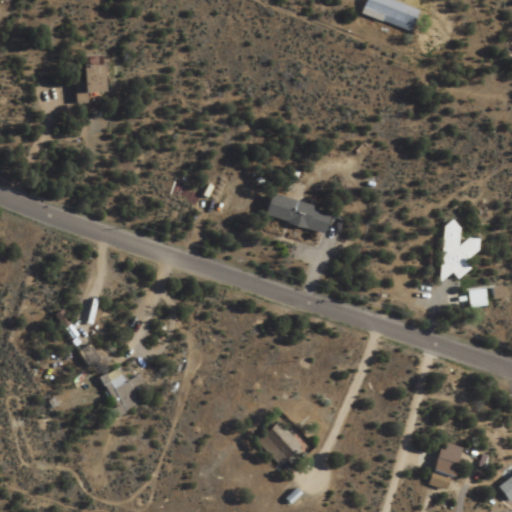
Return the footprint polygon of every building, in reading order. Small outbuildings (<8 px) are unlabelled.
[(360,0),(355,16),(404,32),(412,10),(382,0),(360,0)] [(79,93),(92,93),(92,66),(67,66),(67,103),(79,103),(79,93)] [(256,220),(317,234),(322,211),(261,196),(256,220)] [(471,240),(452,239),(453,224),(437,223),(435,277),(461,278),(462,256),(470,256),(471,240)] [(498,300),(499,289),(485,289),(485,300),(498,300)] [(462,292),(464,308),(480,307),(479,290),(462,292)] [(128,392),(139,387),(133,375),(120,382),(113,368),(96,377),(114,415),(135,404),(128,392)] [(251,441),(276,466),(295,447),(270,422),(251,441)] [(441,491),(455,449),(436,442),(422,484),(441,491)]
